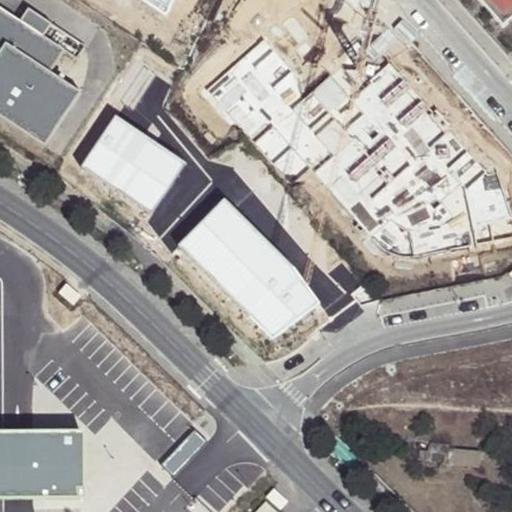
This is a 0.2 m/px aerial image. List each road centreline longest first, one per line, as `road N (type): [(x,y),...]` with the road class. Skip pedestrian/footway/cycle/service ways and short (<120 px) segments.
road 1 (residential): [(258,428),(141,313),(0,203)]
road 2 (unclassified): [(511,311),(351,351),(258,428)]
road 3 (unclassified): [(422,0),(511,100)]
